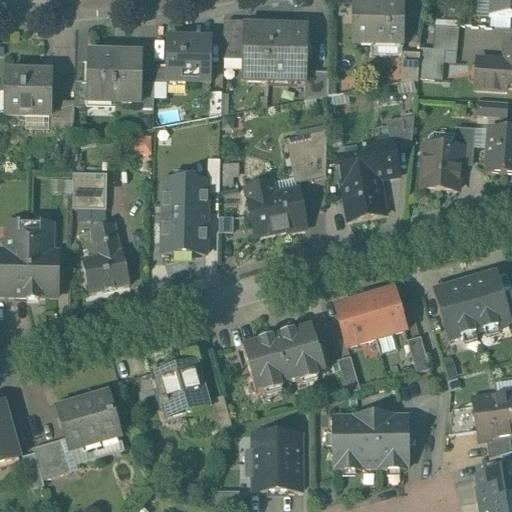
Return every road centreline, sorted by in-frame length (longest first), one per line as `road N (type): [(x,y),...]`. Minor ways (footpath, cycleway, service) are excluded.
road 1 (tertiary): [(0,362),(511,214)]
road 2 (residential): [(172,0),(0,12)]
